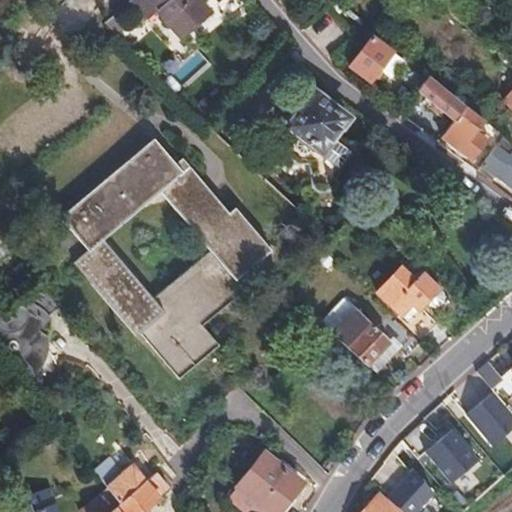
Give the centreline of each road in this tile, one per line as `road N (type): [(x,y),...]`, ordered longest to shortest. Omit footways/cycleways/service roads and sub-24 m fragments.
road 1 (residential): [(266,0),(316,76),(511,219)]
road 2 (residential): [(511,310),(424,391),(323,511)]
